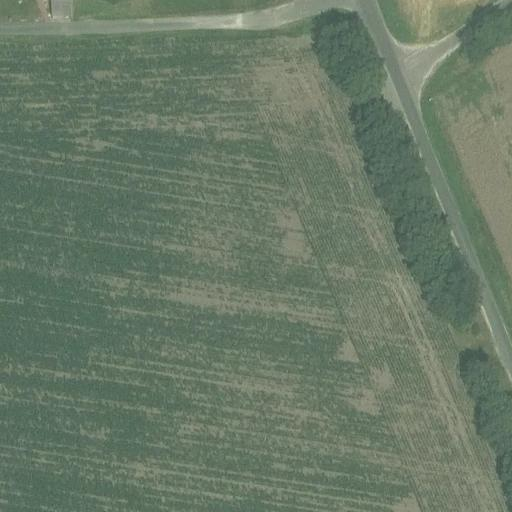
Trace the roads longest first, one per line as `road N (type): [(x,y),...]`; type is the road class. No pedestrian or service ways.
road 1 (unclassified): [(396,78),(511,376)]
road 2 (residential): [(511,1),(396,78)]
